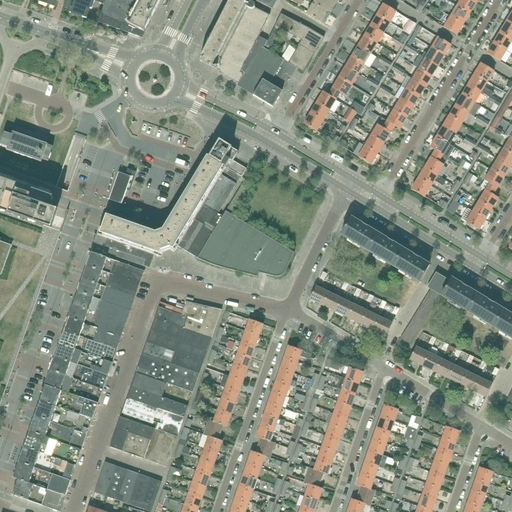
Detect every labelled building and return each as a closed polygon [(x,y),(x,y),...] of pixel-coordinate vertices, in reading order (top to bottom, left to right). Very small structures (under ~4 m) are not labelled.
[(74,0),(72,8),(71,7),(70,9),(71,9),(70,13),(71,13),(82,17),(86,18),(90,8),(92,9),(94,2),(104,5),(106,0),(74,0)] [(106,0),(104,5),(101,15),(98,22),(138,37),(139,37),(158,0),(106,0)] [(247,4),(240,1),(238,0),(233,0),(218,30),(218,31),(216,36),(217,39),(213,45),(210,46),(208,51),(207,51),(202,62),(213,68),(220,71),(219,73),(220,73),(234,82),(238,84),(244,75),(241,72),(259,37),(269,16),(255,9),(255,6),(255,5),(253,4),(250,2),(248,1),(247,4)] [(253,0),(273,10),(278,0),(277,0),(253,0)] [(330,14),(336,4),(330,0),(314,0),(313,3),(330,14)] [(469,15),(476,4),(468,0),(460,0),(457,7),(469,15)] [(324,24),(330,14),(313,3),(307,14),(324,24)] [(400,15),(396,13),(383,5),(377,15),(390,23),(394,17),(398,19),(400,15)] [(463,25),(469,15),(457,7),(450,17),(463,25)] [(324,38),(309,29),(281,15),(272,32),(279,35),(282,30),(302,41),(300,45),(301,46),(301,47),(312,53),(314,54),(318,48),(324,38)] [(383,34),(390,23),(377,15),(371,26),(383,34)] [(456,36),(463,25),(450,17),(444,28),(456,36)] [(409,35),(416,24),(412,22),(405,33),(409,35)] [(511,40),(511,26),(506,23),(500,33),(511,40)] [(377,44),(383,34),(371,26),(364,36),(377,44)] [(403,45),(403,46),(409,36),(403,33),(399,40),(396,44),(402,47),(403,45)] [(506,51),(511,41),(511,40),(500,33),(493,43),(506,51)] [(273,47),(278,37),(271,34),(267,42),(266,44),(273,47)] [(371,55),(377,44),(364,36),(358,47),(371,55)] [(266,44),(267,42),(259,37),(241,72),(244,75),(238,84),(254,94),(263,80),(282,92),(296,68),(288,64),(270,53),(273,47),(266,44)] [(444,56),(451,46),(438,38),(431,49),(444,56)] [(500,62),(506,51),(493,43),(487,54),(500,62)] [(364,65),(371,55),(358,47),(352,57),(364,65)] [(438,67),(444,56),(431,49),(425,59),(438,67)] [(303,73),(311,59),(296,50),(288,64),(296,68),(303,73)] [(358,75),(364,65),(352,57),(345,68),(358,75)] [(431,77),(438,67),(425,59),(419,69),(431,77)] [(487,82),(494,72),(481,64),(474,75),(487,82)] [(352,86),(358,75),(345,68),(339,78),(352,86)] [(425,88),(431,77),(419,69),(413,80),(425,88)] [(495,102),(496,100),(497,99),(495,98),(496,96),(493,94),(493,93),(484,87),(487,82),(474,75),(468,85),(481,93),(490,98),(489,100),(494,103),(495,102)] [(44,87),(52,89),(54,79),(46,77),(44,87)] [(345,97),(352,86),(339,78),(333,89),(329,96),(336,100),(340,94),(345,97)] [(388,86),(392,81),(388,79),(384,85),(383,85),(381,87),(386,90),(388,87),(388,86)] [(282,92),(263,80),(254,94),(256,95),(274,106),(282,92)] [(419,98),(425,88),(413,80),(406,90),(419,98)] [(507,94),(511,85),(511,82),(509,81),(503,92),(507,94)] [(474,103),(481,93),(468,85),(462,96),(474,103)] [(412,108),(419,98),(406,90),(400,101),(412,108)] [(336,100),(329,96),(323,93),(317,103),(330,111),(336,101),(336,100)] [(474,117),(477,112),(471,108),(474,103),(462,96),(455,106),(468,114),(474,117)] [(503,106),(507,109),(511,100),(511,97),(509,96),(503,106)] [(406,119),(412,108),(400,101),(394,111),(406,119)] [(323,121),(330,111),(317,103),(310,114),(323,121)] [(462,124),(468,114),(455,106),(449,117),(462,124)] [(500,119),(507,109),(503,106),(497,117),(500,119)] [(400,130),(406,119),(394,111),(387,122),(394,126),(400,130)] [(317,132),(323,121),(310,114),(304,124),(317,132)] [(455,135),(462,124),(449,117),(443,127),(455,135)] [(387,122),(382,119),(380,122),(385,126),(383,129),(378,126),(371,136),(384,144),(390,133),(394,126),(387,122)] [(449,145),(455,135),(443,127),(436,137),(449,145)] [(42,139),(41,142),(13,133),(12,135),(4,133),(0,144),(0,145),(8,148),(7,151),(41,163),(42,160),(48,162),(51,153),(50,153),(53,147),(47,145),(46,144),(47,141),(42,139)] [(377,154),(384,144),(371,136),(365,147),(377,154)] [(443,156),(449,145),(436,137),(430,148),(435,151),(443,155),(442,156),(443,156)] [(238,152),(231,148),(232,148),(219,140),(212,152),(210,151),(207,156),(208,157),(203,164),(163,230),(159,231),(155,233),(106,216),(102,229),(100,228),(91,253),(106,259),(107,254),(150,269),(154,255),(159,257),(161,251),(166,249),(170,248),(175,251),(178,247),(188,253),(193,256),(198,259),(202,261),(207,263),(212,265),(216,266),(221,268),(257,277),(258,273),(261,274),(274,277),(275,277),(277,277),(279,277),(280,277),(282,276),(283,275),(284,274),(285,272),(286,271),(294,253),(292,252),(246,224),(243,222),(232,216),(226,212),(223,216),(219,214),(237,184),(224,176),(226,174),(239,182),(246,169),(233,161),(238,152)] [(371,165),(377,154),(365,147),(358,157),(371,165)] [(474,159),(478,154),(466,147),(463,153),(474,159)] [(510,168),(511,164),(511,154),(504,150),(497,160),(510,168)] [(442,156),(443,155),(435,151),(431,158),(425,169),(437,176),(444,166),(438,162),(442,156)] [(462,168),(466,162),(462,159),(458,165),(462,168)] [(504,178),(510,168),(497,160),(491,170),(504,178)] [(118,175),(108,203),(121,207),(127,190),(129,191),(136,172),(128,169),(125,178),(118,175)] [(439,177),(437,176),(425,169),(418,179),(431,187),(434,181),(443,186),(446,182),(439,177)] [(493,196),(503,178),(504,178),(491,170),(484,181),(480,188),(486,191),(493,196)] [(465,179),(470,182),(474,184),(477,179),(469,174),(465,179)] [(0,390),(1,387),(8,369),(5,368),(7,362),(8,362),(9,362),(10,362),(11,362),(11,361),(12,361),(13,360),(13,359),(14,358),(14,357),(14,356),(13,355),(12,354),(12,353),(11,353),(10,352),(13,346),(15,347),(23,324),(33,296),(41,272),(49,251),(50,247),(56,231),(58,232),(60,232),(61,233),(65,220),(60,218),(55,216),(51,215),(48,214),(48,213),(53,198),(5,181),(0,179),(0,390)] [(424,197),(431,187),(418,179),(412,190),(424,197)] [(498,199),(493,196),(486,191),(479,202),(492,210),(498,199)] [(461,205),(457,203),(453,200),(450,206),(454,208),(450,213),(454,216),(461,205)] [(485,220),(492,210),(479,202),(473,212),(485,220)] [(479,231),(485,220),(473,212),(466,223),(479,231)] [(378,234),(362,225),(351,218),(341,235),(368,251),(378,234)] [(403,250),(387,240),(378,234),(368,251),(393,267),(403,250)] [(429,266),(413,256),(403,250),(393,267),(419,282),(429,266)] [(144,272),(106,259),(91,254),(82,280),(135,299),(144,272)] [(436,275),(428,287),(431,289),(431,290),(442,296),(449,283),(436,275)] [(478,295),(462,286),(452,279),(449,283),(442,296),(468,312),(478,295)] [(130,312),(135,299),(82,280),(77,293),(130,312)] [(323,306),(329,293),(316,287),(310,300),(323,306)] [(442,296),(431,290),(428,295),(439,301),(442,296)] [(126,325),(130,312),(77,293),(73,306),(126,325)] [(335,312),(342,299),(329,293),(323,306),(335,312)] [(435,306),(439,301),(428,295),(425,300),(435,306)] [(496,306),(488,302),(478,295),(468,312),(493,327),(503,311),(496,306)] [(348,318),(354,306),(342,299),(335,312),(348,318)] [(432,311),(435,306),(425,300),(422,305),(432,311)] [(183,330),(192,333),(201,306),(186,302),(181,316),(188,318),(183,330)] [(429,316),(432,311),(422,305),(419,310),(429,316)] [(121,338),(126,325),(73,306),(68,319),(121,338)] [(192,333),(202,336),(212,308),(201,306),(192,333)] [(361,324),(367,312),(354,306),(348,318),(361,324)] [(188,318),(181,316),(159,308),(155,320),(183,330),(188,318)] [(202,336),(212,340),(222,311),(212,308),(202,336)] [(426,321),(429,316),(419,310),(416,315),(426,321)] [(511,316),(503,311),(493,327),(511,338),(511,316)] [(373,330),(379,318),(367,312),(361,324),(373,330)] [(423,326),(426,321),(416,315),(413,320),(423,326)] [(386,336),(392,324),(379,318),(373,330),(386,336)] [(117,351),(121,338),(68,319),(64,332),(117,351)] [(192,333),(183,330),(155,320),(151,331),(208,351),(212,340),(202,336),(192,333)] [(259,337),(263,325),(249,320),(245,332),(259,337)] [(420,331),(423,326),(413,320),(410,325),(420,331)] [(417,336),(420,331),(410,325),(407,330),(417,336)] [(414,341),(417,336),(407,330),(404,334),(414,341)] [(203,363),(208,351),(151,331),(147,343),(203,363)] [(112,364),(117,351),(64,332),(59,345),(112,364)] [(255,348),(259,337),(245,332),(241,343),(255,348)] [(411,346),(414,341),(404,334),(400,339),(411,346)] [(199,374),(203,363),(147,343),(143,354),(199,374)] [(251,360),(255,348),(241,343),(237,355),(251,360)] [(107,377),(112,364),(59,345),(54,358),(107,377)] [(310,360),(312,355),(288,346),(284,358),(298,364),(300,357),(310,360)] [(423,366),(429,354),(416,348),(410,360),(423,366)] [(193,393),(199,374),(143,354),(136,373),(148,377),(148,376),(164,381),(164,383),(165,383),(166,383),(193,393)] [(435,373),(441,360),(429,354),(423,366),(435,373)] [(247,371),(251,360),(237,355),(233,366),(247,371)] [(103,390),(107,377),(54,358),(50,371),(103,390)] [(294,375),(298,364),(284,358),(280,370),(294,375)] [(448,379),(454,366),(441,360),(435,373),(448,379)] [(243,382),(247,371),(233,366),(229,377),(243,382)] [(460,385),(467,372),(454,366),(448,379),(460,385)] [(359,385),(363,373),(349,368),(345,380),(359,385)] [(290,386),(294,375),(280,370),(276,381),(290,386)] [(98,405),(103,390),(50,371),(45,386),(98,405)] [(473,391),(479,378),(467,372),(460,385),(473,391)] [(164,383),(148,377),(136,373),(131,388),(161,398),(166,383),(165,383),(164,383)] [(239,394),(243,382),(229,377),(225,389),(239,394)] [(486,397),(492,385),(479,378),(473,391),(486,397)] [(355,396),(359,385),(345,380),(341,391),(355,396)] [(286,397),(290,386),(276,381),(272,392),(286,397)] [(92,420),(98,405),(45,386),(39,402),(92,420)] [(188,407),(161,398),(131,388),(127,399),(184,418),(188,407)] [(235,405),(239,394),(225,389),(221,400),(235,405)] [(351,407),(355,396),(341,391),(337,403),(351,407)] [(282,409),(286,397),(272,392),(268,404),(282,409)] [(177,438),(184,418),(127,399),(121,417),(120,417),(120,418),(156,430),(166,434),(177,438)] [(231,416),(235,405),(221,400),(217,411),(231,416)] [(87,436),(92,420),(39,402),(34,417),(87,436)] [(347,419),(351,407),(337,403),(333,414),(347,419)] [(278,420),(282,409),(268,404),(264,415),(278,420)] [(394,422),(398,410),(384,406),(380,418),(394,422)] [(227,428),(231,416),(217,411),(213,422),(223,426),(227,428)] [(343,430),(347,419),(333,414),(329,425),(343,430)] [(282,421),(278,420),(264,415),(260,427),(274,432),(278,433),(282,421)] [(82,451),(87,436),(34,417),(29,432),(82,451)] [(151,442),(156,430),(120,418),(116,429),(128,434),(139,438),(151,442)] [(390,434),(394,422),(380,418),(376,429),(390,434)] [(223,426),(213,422),(209,421),(205,433),(218,438),(220,434),(223,426)] [(339,442),(343,430),(329,425),(325,437),(339,442)] [(270,443),(270,442),(274,432),(260,427),(256,438),(260,439),(270,443)] [(456,444),(460,432),(446,427),(442,439),(456,444)] [(122,452),(128,434),(116,429),(110,447),(110,448),(122,452)] [(386,445),(390,434),(376,429),(372,440),(386,445)] [(156,464),(166,434),(156,430),(151,442),(144,460),(156,464)] [(76,467),(82,451),(29,432),(24,448),(76,467)] [(151,442),(139,438),(128,434),(122,452),(144,460),(151,442)] [(167,467),(177,438),(166,434),(156,464),(167,467)] [(222,442),(218,440),(204,435),(204,436),(208,438),(204,449),(218,454),(222,442)] [(336,453),(339,442),(325,437),(321,448),(336,453)] [(270,442),(270,443),(260,439),(258,447),(257,451),(258,452),(271,456),(275,444),(270,442)] [(452,455),(456,444),(442,439),(438,450),(452,455)] [(382,456),(386,445),(372,440),(368,451),(382,456)] [(71,482),(76,467),(24,448),(18,463),(71,482)] [(332,464),(336,453),(321,448),(317,459),(332,464)] [(214,465),(218,454),(204,449),(200,460),(214,465)] [(448,467),(452,455),(438,450),(434,462),(448,467)] [(387,458),(382,456),(368,451),(364,463),(378,468),(383,470),(387,458)] [(270,459),(256,453),(251,452),(247,464),(261,469),(265,458),(270,459)] [(396,462),(398,456),(390,453),(388,460),(396,462)] [(328,475),(332,464),(317,459),(314,470),(314,471),(323,474),(328,475)] [(210,476),(214,465),(200,460),(196,472),(210,476)] [(444,478),(448,467),(434,462),(430,473),(444,478)] [(65,497),(71,482),(18,463),(13,479),(17,480),(18,480),(65,497)] [(113,477),(116,467),(105,463),(101,473),(113,477)] [(374,479),(378,468),(364,463),(360,474),(374,479)] [(257,480),(261,469),(247,464),(243,475),(257,480)] [(117,501),(128,471),(116,467),(113,477),(109,488),(106,497),(117,501)] [(490,485),(494,473),(480,468),(475,480),(490,485)] [(314,471),(314,470),(309,469),(305,481),(319,486),(320,481),(321,482),(323,474),(314,471)] [(128,505),(139,475),(128,471),(117,501),(128,505)] [(206,488),(210,476),(196,472),(193,483),(206,488)] [(109,488),(113,477),(101,473),(97,484),(109,488)] [(440,489),(444,478),(430,473),(426,484),(440,489)] [(370,490),(374,479),(360,474),(356,486),(361,487),(370,490)] [(140,509),(150,478),(139,475),(128,505),(140,509)] [(253,491),(257,480),(243,475),(239,486),(253,491)] [(149,511),(151,511),(162,483),(150,478),(140,509),(149,511)] [(57,511),(60,511),(65,497),(18,480),(15,487),(12,496),(57,511)] [(486,496),(490,485),(475,480),(471,491),(486,496)] [(202,499),(206,488),(193,483),(189,494),(202,499)] [(323,490),(318,488),(304,483),(304,484),(309,486),(305,497),(319,502),(323,490)] [(106,497),(109,488),(97,484),(94,493),(106,497)] [(436,500),(440,489),(426,484),(422,496),(436,500)] [(249,503),(253,491),(239,486),(235,498),(249,503)] [(376,492),(370,490),(361,487),(358,495),(357,499),(371,504),(376,492)] [(482,508),(486,496),(471,491),(467,503),(482,508)] [(198,510),(202,499),(189,494),(185,505),(198,510)] [(432,511),(436,500),(422,496),(418,507),(432,511)] [(312,511),(314,511),(319,502),(305,497),(301,508),(312,511)] [(239,511),(246,511),(249,503),(235,498),(231,509),(239,511)] [(392,510),(397,511),(400,501),(395,499),(392,510)] [(371,506),(356,501),(351,500),(347,511),(348,511),(363,511),(365,505),(370,507),(371,506)] [(480,511),(482,508),(467,503),(464,511),(480,511)]
